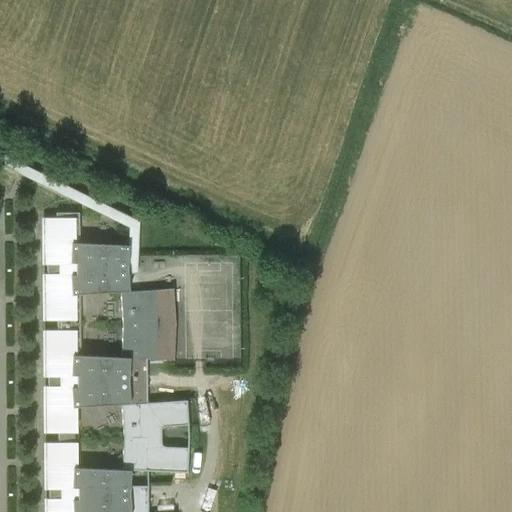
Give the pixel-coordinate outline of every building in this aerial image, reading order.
[(0,166),(127,229),(127,246),(127,257),(126,265),(126,269),(126,272),(126,274),(136,274),(138,222),(0,155),(0,166)] [(45,242),(40,242),(40,264),(43,264),(43,269),(126,269),(126,265),(127,257),(127,246),(76,244),(76,213),(53,213),(53,221),(45,221),(45,242)] [(41,275),(41,297),(45,297),(45,318),(57,318),(57,325),(70,326),(70,318),(77,318),(76,295),(118,292),(120,325),(174,325),(172,289),(128,292),(126,274),(126,272),(126,269),(43,269),(43,275),(41,275)] [(46,355),(41,355),(41,376),(44,376),(44,382),(145,381),(145,359),(173,360),(174,326),(174,325),(120,325),(119,358),(77,356),(77,333),(70,333),(70,326),(57,325),(57,333),(45,333),(46,355)] [(44,388),(41,388),(42,409),(46,409),(46,431),(58,431),(58,438),(71,438),(71,408),(119,405),(121,438),(159,437),(159,430),(160,428),(163,427),(187,425),(186,400),(146,403),(145,381),(44,382),(44,388)] [(47,467),(42,467),(42,489),(45,489),(45,495),(128,494),(128,490),(128,486),(129,471),(186,473),(187,449),(163,448),(160,447),(159,444),(159,437),(121,438),(120,471),(71,468),(71,438),(58,438),(58,446),(46,446),(47,467)] [(42,500),(42,511),(146,511),(147,486),(128,486),(128,490),(128,494),(45,495),(45,500),(42,500)]
